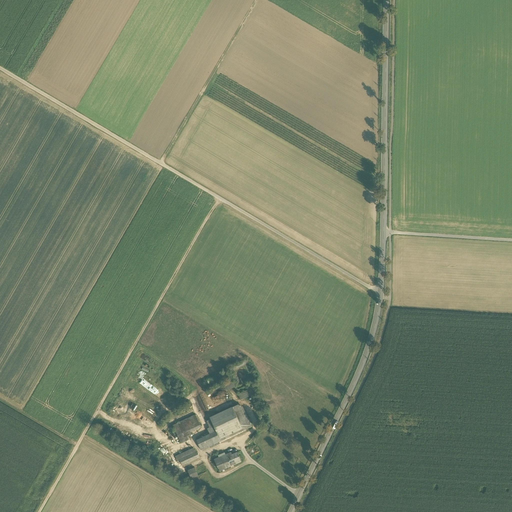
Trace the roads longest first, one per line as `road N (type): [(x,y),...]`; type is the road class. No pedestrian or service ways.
road 1 (primary): [(291,511),(376,321),(386,0)]
road 2 (track): [(390,291),(372,288),(0,68)]
road 3 (track): [(219,198),(39,511)]
road 4 (track): [(256,0),(159,162)]
road 5 (track): [(511,240),(383,232)]
